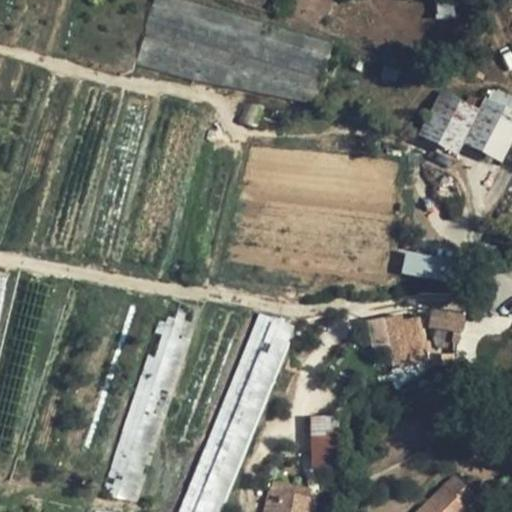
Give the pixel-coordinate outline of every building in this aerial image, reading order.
[(0,0),(0,33),(51,49),(65,0),(0,0)] [(187,0),(153,0),(146,28),(323,80),(333,47),(187,0)] [(323,80),(146,28),(136,64),(315,106),(323,80)] [(0,244),(162,273),(205,103),(52,74),(42,102),(0,241),(0,244)] [(0,241),(42,102),(0,91),(0,241)] [(479,112),(441,92),(417,136),(457,158),(463,146),(479,112)] [(463,146),(500,166),(511,143),(511,115),(485,101),(479,112),(463,146)] [(263,105),(244,102),(238,122),(256,128),(263,105)] [(248,141),(215,281),(315,291),(315,285),(322,285),(323,278),(383,284),(387,266),(395,262),(405,156),(248,141)] [(405,183),(400,228),(452,219),(432,197),(431,183),(405,183)] [(400,275),(466,287),(470,265),(404,254),(400,275)] [(138,501),(201,308),(180,302),(174,319),(161,315),(102,494),(138,501)] [(213,303),(165,433),(199,445),(248,316),(213,303)] [(464,315),(431,309),(428,327),(453,332),(461,333),(464,315)] [(259,314),(178,511),(218,511),(293,327),(259,314)] [(391,368),(427,362),(419,318),(402,321),(401,314),(382,318),(387,345),(391,368)] [(387,345),(382,318),(367,320),(372,348),(387,345)] [(453,365),(453,355),(441,355),(441,365),(453,365)] [(312,455),(336,455),(337,418),(312,418),(312,455)] [(336,455),(312,455),(312,471),(336,470),(336,455)] [(457,475),(445,487),(465,506),(477,494),(457,475)] [(277,492),(309,499),(311,492),(279,485),(277,492)] [(445,487),(419,511),(466,511),(469,510),(465,506),(445,487)] [(277,492),(270,491),(264,511),(310,511),(313,500),(309,499),(277,492)]
